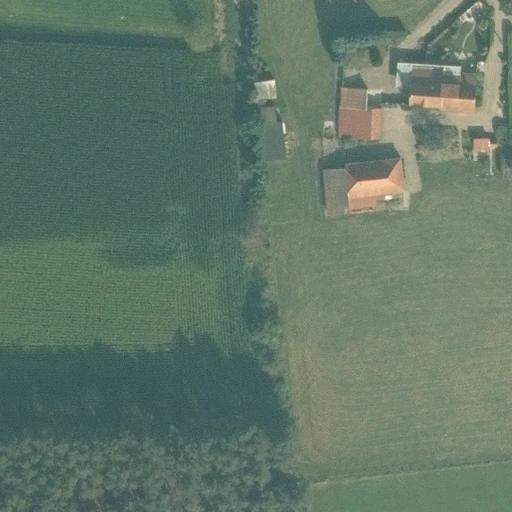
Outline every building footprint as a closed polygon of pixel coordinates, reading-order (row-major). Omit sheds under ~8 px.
[(400,62),(399,78),(399,86),(409,87),(408,104),(409,104),(409,102),(456,106),(456,110),(474,111),(476,74),(459,73),(460,66),(400,62)] [(329,65),(328,85),(348,85),(348,66),(329,65)] [(338,115),(337,137),(380,138),(381,108),(367,107),(367,89),(341,88),(340,115),(338,115)] [(274,105),(256,107),(262,160),(285,158),(281,121),(276,122),(274,105)] [(323,150),(343,150),(343,137),(323,137),(323,150)] [(488,152),(488,139),(473,140),(474,152),(488,152)] [(324,170),(326,190),(329,216),(344,214),(343,206),(361,204),(360,196),(403,191),(400,158),(345,164),(345,168),(324,170)] [(401,202),(389,201),(388,241),(401,241),(401,202)] [(375,215),(376,238),(387,238),(386,215),(375,215)]
